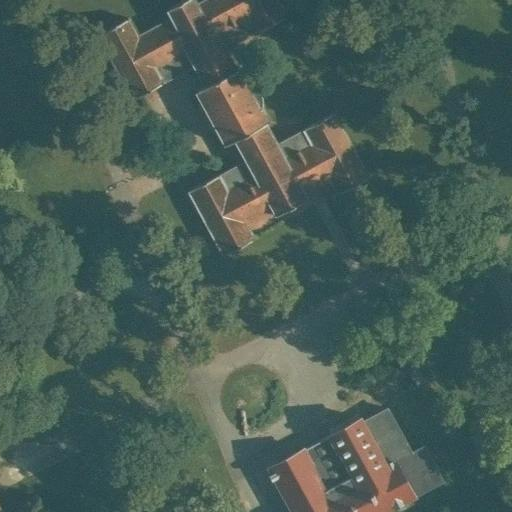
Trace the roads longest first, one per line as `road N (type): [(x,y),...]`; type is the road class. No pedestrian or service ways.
road 1 (residential): [(480,231),(199,384),(36,0)]
road 2 (residential): [(480,231),(435,0)]
